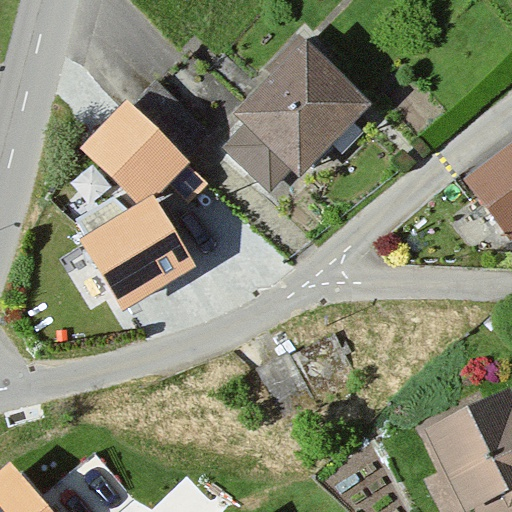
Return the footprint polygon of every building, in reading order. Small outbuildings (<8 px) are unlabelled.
[(371,110),(307,48),(234,124),(243,133),(227,150),(272,193),(291,174),(301,183),(371,110)] [(184,159),(125,104),(75,157),(134,212),(184,159)] [(511,236),(511,149),(454,194),(495,249),(511,236)] [(200,272),(159,209),(86,255),(127,319),(200,272)] [(510,511),(511,511),(511,398),(425,443),(460,511),(510,511)] [(50,511),(13,468),(0,479),(0,511),(50,511)]
